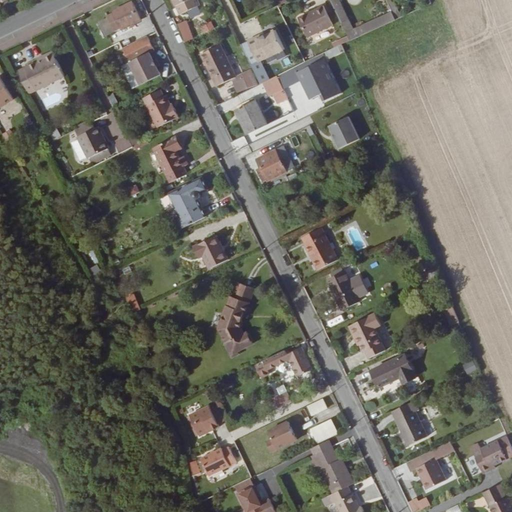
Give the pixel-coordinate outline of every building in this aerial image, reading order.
[(200,5),(198,0),(173,0),(176,6),(180,15),(200,5)] [(339,0),(330,0),(350,40),(395,20),(390,11),(354,29),(339,0)] [(393,0),(392,1),(391,0),(385,0),(387,2),(387,1),(392,12),(398,9),(393,0)] [(141,20),(132,2),(112,11),(113,12),(107,15),(115,31),(121,28),(121,30),(141,20)] [(333,25),(323,5),(298,17),(308,37),(333,25)] [(183,40),(192,36),(185,20),(176,24),(183,40)] [(203,34),(214,28),(210,21),(199,27),(203,34)] [(285,50),(275,29),(264,34),(255,38),(255,37),(247,40),(258,63),(285,50)] [(154,60),(150,52),(155,50),(147,36),(124,48),(123,49),(130,62),(129,62),(133,70),(154,60)] [(211,59),(224,52),(220,45),(201,54),(216,86),(230,80),(237,93),(252,85),(246,71),(236,76),(230,65),(217,71),(211,59)] [(65,76),(53,50),(36,58),(37,61),(18,71),(29,94),(65,76)] [(230,65),(224,52),(211,59),(217,71),(230,65)] [(161,75),(157,67),(160,65),(156,58),(154,60),(133,70),(141,85),(161,75)] [(327,99),(341,93),(325,59),(298,72),(311,98),(324,92),(327,99)] [(0,107),(14,99),(0,76),(0,107)] [(179,117),(172,103),(170,104),(166,95),(164,96),(161,89),(143,98),(158,127),(179,117)] [(268,124),(256,100),(236,109),(248,134),(268,124)] [(330,126),(341,148),(360,139),(348,117),(330,126)] [(91,122),(89,119),(75,126),(77,129),(91,122)] [(109,148),(99,126),(94,128),(91,122),(77,129),(75,130),(78,136),(78,137),(88,158),(89,158),(93,165),(111,155),(108,148),(109,148)] [(61,136),(56,126),(48,131),(54,140),(61,136)] [(180,158),(177,152),(181,149),(175,137),(153,148),(166,175),(189,164),(184,156),(180,158)] [(295,167),(284,146),(257,159),(261,167),(256,169),(263,182),(268,180),(268,181),(295,167)] [(252,159),(258,156),(256,151),(244,157),(251,169),(256,166),(252,159)] [(205,217),(196,200),(197,200),(198,199),(199,198),(200,197),(201,195),(200,194),(199,192),(206,189),(202,179),(171,194),(182,218),(178,220),(183,228),(205,217)] [(135,184),(127,188),(131,196),(139,192),(135,184)] [(338,260),(325,234),(321,227),(302,237),(305,244),(304,244),(317,270),(338,260)] [(194,247),(199,258),(203,256),(210,269),(229,259),(217,235),(194,247)] [(426,271),(434,267),(429,258),(421,262),(426,271)] [(424,283),(439,276),(435,268),(434,268),(420,275),(424,283)] [(349,279),(345,271),(327,280),(342,310),(359,302),(358,299),(349,279)] [(369,293),(360,274),(349,279),(358,299),(369,293)] [(241,326),(255,288),(237,282),(235,289),(238,290),(235,297),(230,296),(227,306),(227,305),(218,329),(232,358),(240,354),(238,351),(253,343),(247,331),(244,332),(241,326)] [(128,296),(134,313),(143,309),(138,293),(128,296)] [(459,322),(453,306),(444,310),(451,326),(459,322)] [(386,350),(376,328),(381,326),(375,314),(349,326),(359,345),(360,345),(363,353),(366,351),(369,358),(386,350)] [(268,370),(290,360),(298,376),(311,370),(313,369),(302,347),(287,354),(285,351),(263,361),(264,363),(256,367),(262,378),(270,374),(268,370)] [(406,349),(371,366),(380,386),(400,376),(403,382),(419,375),(406,349)] [(466,374),(476,369),(472,360),(461,365),(466,374)] [(313,378),(313,375),(311,370),(298,376),(300,381),(305,383),(313,378)] [(424,401),(438,395),(436,390),(422,397),(424,401)] [(269,412),(292,401),(287,391),(265,402),(269,412)] [(300,407),(305,419),(312,416),(313,419),(328,414),(323,399),(300,407)] [(428,436),(415,411),(419,410),(414,401),(392,412),(408,446),(428,436)] [(211,409),(209,406),(189,415),(199,434),(200,436),(209,431),(209,432),(219,427),(218,424),(211,409)] [(224,421),(217,406),(211,409),(218,424),(224,421)] [(199,434),(189,415),(187,416),(196,436),(199,434)] [(317,443),(338,433),(332,419),(311,429),(317,443)] [(298,440),(288,421),(268,430),(272,438),(267,441),(272,452),(277,449),(278,450),(298,440)] [(315,454),(332,446),(329,440),(311,448),(315,454)] [(507,459),(498,440),(481,448),(478,443),(471,447),(477,460),(482,472),(483,473),(496,468),(494,465),(507,459)] [(310,445),(307,441),(300,445),(302,450),(310,445)] [(446,480),(437,460),(441,457),(455,451),(450,442),(412,460),(417,469),(426,490),(446,480)] [(354,483),(342,458),(339,460),(332,446),(315,454),(310,456),(312,459),(317,471),(321,469),(333,493),(348,486),(354,483)] [(237,462),(229,447),(223,450),(222,448),(201,458),(209,476),(230,466),(230,465),(237,462)] [(417,469),(412,460),(407,463),(411,472),(417,469)] [(482,472),(477,460),(470,463),(475,475),(482,472)] [(200,471),(197,462),(191,464),(195,474),(200,471)] [(357,488),(363,504),(380,497),(372,476),(360,481),(362,486),(357,488)] [(275,511),(268,498),(263,501),(254,484),(237,493),(246,511),(275,511)] [(511,511),(511,509),(506,497),(505,498),(498,485),(483,493),(490,506),(491,505),(494,511),(511,511)] [(359,507),(352,493),(348,486),(333,493),(322,499),(326,507),(335,502),(340,511),(364,511),(361,506),(359,507)] [(479,494),(466,499),(470,509),(483,504),(479,494)] [(413,511),(414,511),(429,508),(426,496),(410,501),(413,511)]
